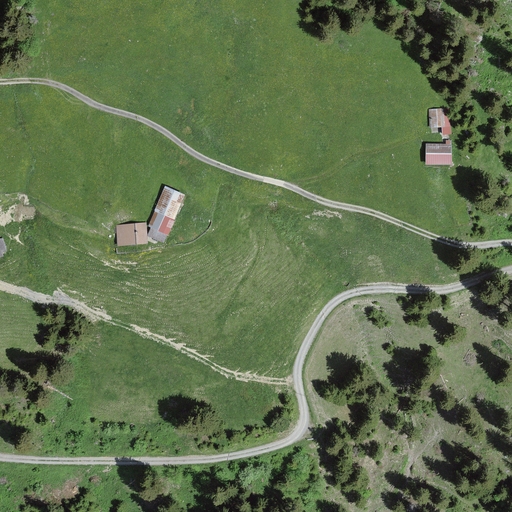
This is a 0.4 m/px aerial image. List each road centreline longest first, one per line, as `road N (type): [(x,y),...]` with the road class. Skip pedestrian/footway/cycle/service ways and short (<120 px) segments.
road 1 (track): [(511,242),(454,243),(223,167),(67,88),(0,81)]
road 2 (track): [(0,457),(153,461),(253,451),(301,429),(299,387)]
road 3 (track): [(299,387),(305,345),(335,302),(355,291),(429,291),(511,271)]
road 4 (track): [(296,190),(357,155),(413,137)]
